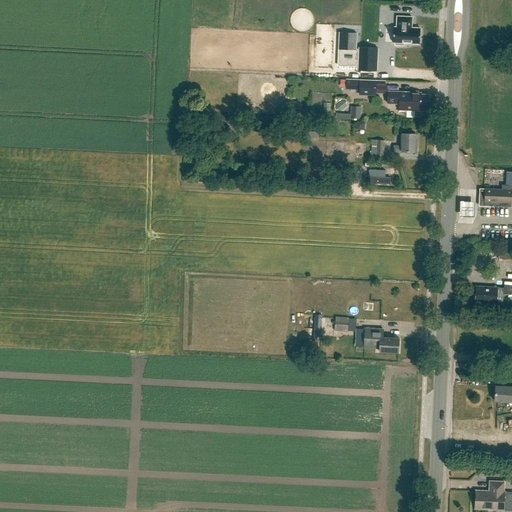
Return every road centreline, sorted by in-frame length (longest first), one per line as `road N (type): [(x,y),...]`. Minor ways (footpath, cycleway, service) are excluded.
road 1 (secondary): [(442,356),(455,61)]
road 2 (secondary): [(435,511),(442,356)]
